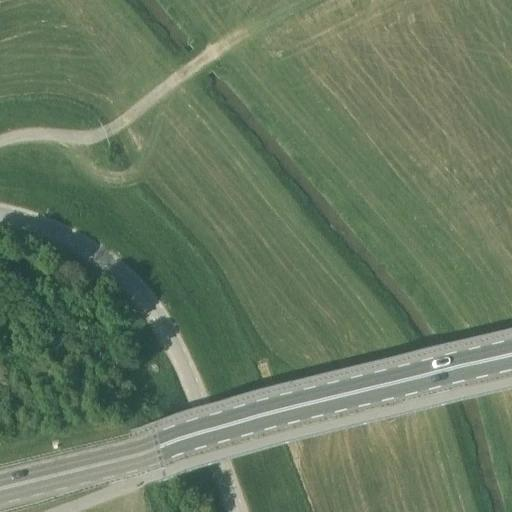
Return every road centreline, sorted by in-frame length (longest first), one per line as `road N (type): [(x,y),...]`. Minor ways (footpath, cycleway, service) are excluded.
road 1 (primary): [(0,490),(511,366)]
road 2 (unclassified): [(234,511),(170,334),(116,272),(48,226),(0,212)]
road 3 (track): [(296,0),(241,26),(92,138),(0,136)]
